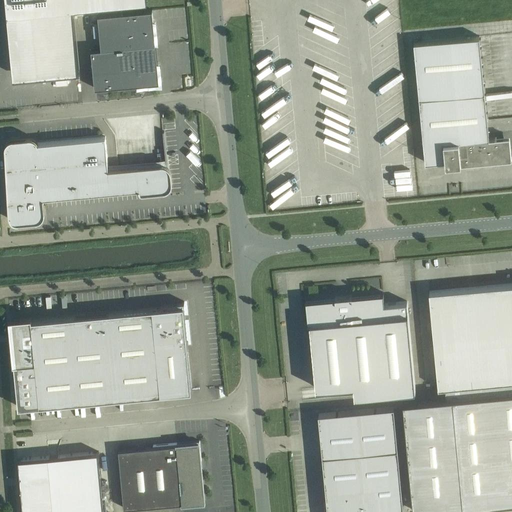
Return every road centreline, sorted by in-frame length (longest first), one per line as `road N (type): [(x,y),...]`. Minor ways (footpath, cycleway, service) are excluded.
road 1 (unclassified): [(239,247),(511,223)]
road 2 (unknown): [(285,0),(307,165),(317,175),(371,174)]
road 3 (unclassified): [(33,427),(254,405)]
road 4 (unclassified): [(21,116),(224,95)]
road 5 (unknown): [(371,174),(358,0)]
road 6 (unclassified): [(254,405),(239,247)]
road 7 (unclassified): [(239,247),(224,95)]
